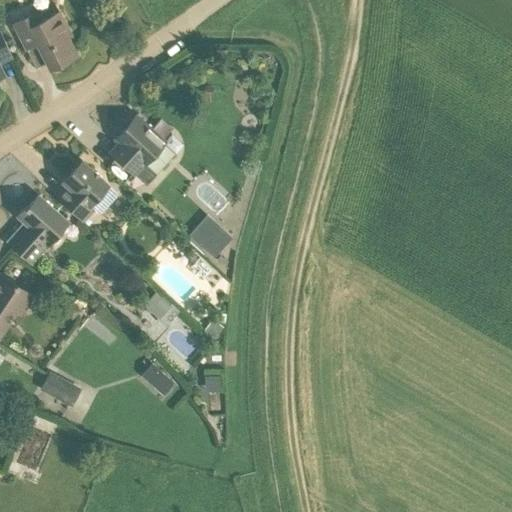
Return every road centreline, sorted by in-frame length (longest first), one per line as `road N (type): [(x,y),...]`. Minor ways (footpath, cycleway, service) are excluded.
road 1 (track): [(359,0),(290,304),(287,375),(304,511)]
road 2 (residential): [(0,144),(213,0)]
